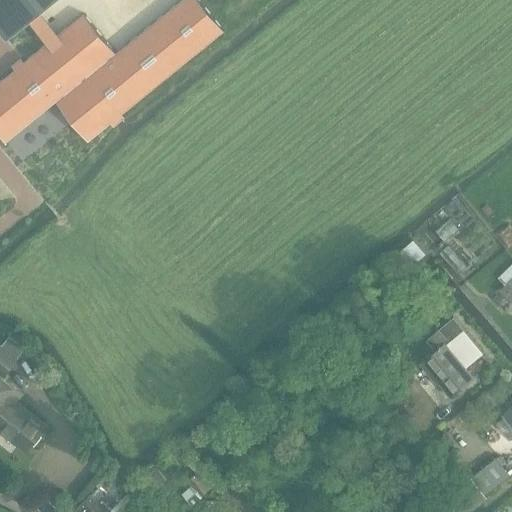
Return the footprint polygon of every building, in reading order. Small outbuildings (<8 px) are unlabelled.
[(0,0),(0,30),(7,39),(29,21),(47,44),(24,62),(21,58),(12,66),(15,69),(0,81),(0,135),(6,142),(56,101),(88,141),(111,123),(114,126),(125,117),(122,114),(224,31),(198,0),(181,0),(116,53),(84,14),(58,35),(40,12),(54,0),(0,0)] [(413,240),(393,257),(406,272),(408,270),(424,257),(427,255),(413,240)] [(511,264),(499,277),(506,284),(502,289),(511,299),(511,264)] [(464,368),(483,352),(454,317),(431,336),(439,346),(437,348),(438,349),(420,364),(434,380),(436,378),(451,396),(472,378),(464,368)] [(21,394),(1,378),(16,359),(25,347),(10,335),(1,347),(0,346),(0,430),(25,450),(45,425),(15,402),(21,394)] [(504,417),(495,425),(509,441),(511,438),(511,408),(503,416),(504,417)] [(243,439),(229,423),(216,434),(230,450),(243,439)] [(484,495),(510,475),(496,457),(471,478),(484,495)] [(212,487),(200,474),(198,472),(186,482),(200,498),(212,487)] [(118,511),(122,511),(137,497),(113,473),(96,490),(118,511)] [(109,511),(111,511),(99,499),(97,501),(91,496),(74,511),(109,511)] [(59,511),(46,499),(40,506),(46,511),(59,511)]
